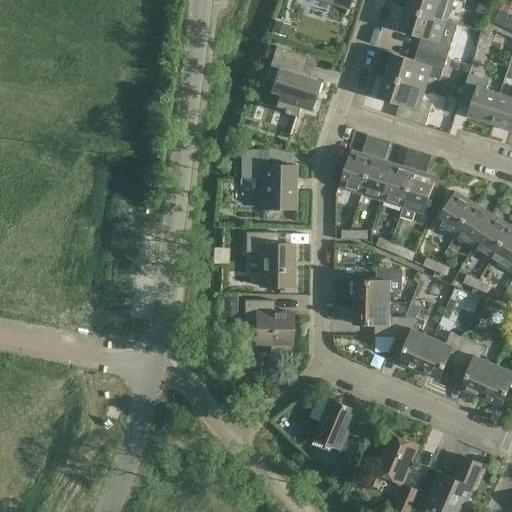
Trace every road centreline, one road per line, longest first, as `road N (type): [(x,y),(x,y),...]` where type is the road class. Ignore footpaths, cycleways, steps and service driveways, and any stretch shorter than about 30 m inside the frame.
road 1 (residential): [(340,111),(324,157),(318,345),(335,366),(511,445)]
road 2 (residential): [(151,367),(196,0)]
road 3 (residential): [(511,165),(340,111)]
road 4 (residential): [(0,338),(151,367)]
